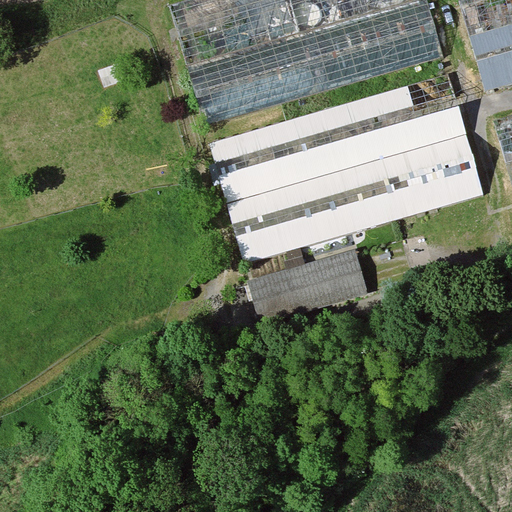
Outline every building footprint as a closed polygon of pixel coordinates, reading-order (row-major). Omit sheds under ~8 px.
[(445,59),(428,0),(199,0),(166,10),(201,129),(445,59)] [(511,0),(457,0),(484,93),(511,85),(511,0)] [(404,89),(207,146),(241,264),(403,218),(386,159),(421,148),(404,89)] [(511,113),(490,120),(511,195),(511,113)] [(355,252),(244,284),(255,324),(367,291),(355,252)]
